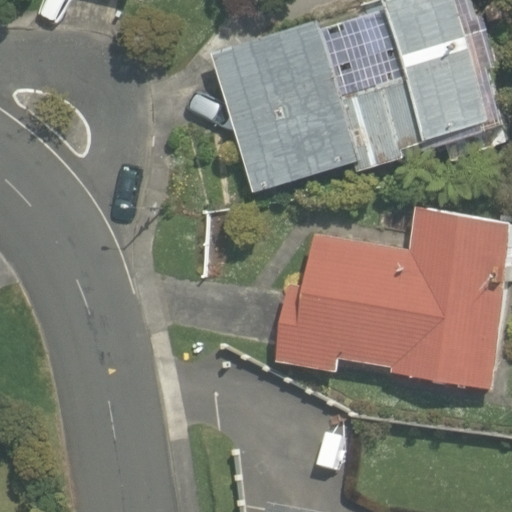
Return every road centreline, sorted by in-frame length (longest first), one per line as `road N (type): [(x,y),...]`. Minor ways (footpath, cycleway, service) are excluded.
road 1 (residential): [(0,55),(103,68),(125,116),(108,207),(66,255)]
road 2 (residential): [(127,511),(114,417),(66,255)]
